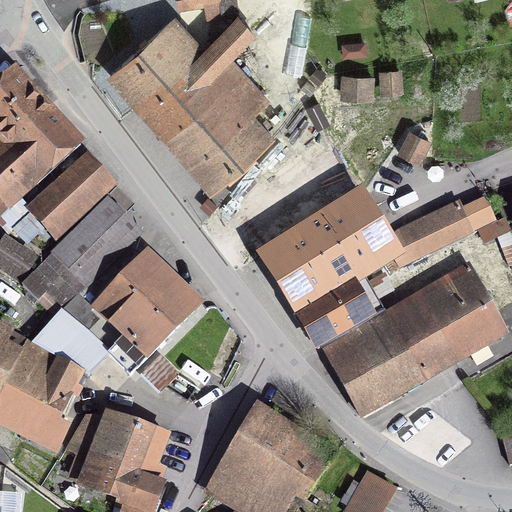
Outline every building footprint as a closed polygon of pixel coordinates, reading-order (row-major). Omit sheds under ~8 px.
[(235,0),(181,0),(185,15),(209,9),(212,20),(238,14),(235,0)] [(180,18),(113,81),(218,192),(291,122),(238,66),(269,36),(250,17),(212,52),(180,18)] [(0,230),(93,150),(24,71),(0,91),(0,137),(7,146),(0,152),(0,230)] [(405,72),(382,72),(382,92),(405,91),(405,72)] [(293,231),(363,189),(331,134),(260,175),(293,231)] [(119,189),(90,158),(32,211),(61,242),(119,189)] [(363,189),(293,231),(256,255),(315,352),(378,316),(358,286),(396,263),(399,269),(497,222),(486,197),(462,208),(460,200),(391,237),(363,189)] [(150,237),(114,201),(35,281),(71,316),(150,237)] [(40,262),(4,242),(0,248),(0,273),(25,287),(40,262)] [(212,311),(155,255),(105,312),(165,365),(212,311)] [(388,319),(429,384),(511,339),(511,325),(478,268),(388,319)] [(429,384),(388,319),(332,352),(372,421),(429,384)] [(0,394),(28,340),(0,325),(0,394)] [(28,340),(0,394),(0,421),(62,454),(102,378),(28,340)] [(245,489),(236,505),(232,511),(318,511),(349,456),(259,406),(220,475),(245,489)] [(176,436),(113,412),(83,490),(140,511),(169,511),(179,487),(159,479),(176,436)] [(245,489),(220,475),(211,491),(236,505),(245,489)] [(390,511),(400,494),(369,478),(352,511),(390,511)]
